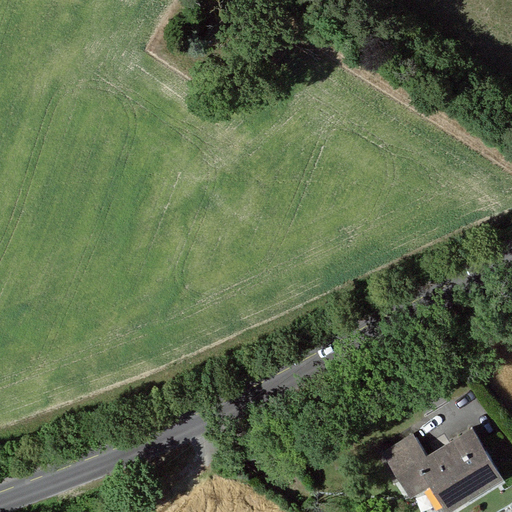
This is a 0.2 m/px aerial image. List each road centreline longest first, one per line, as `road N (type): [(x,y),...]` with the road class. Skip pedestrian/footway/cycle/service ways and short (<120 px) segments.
road 1 (tertiary): [(0,500),(210,416),(511,260)]
road 2 (track): [(300,25),(511,158)]
road 3 (track): [(218,432),(202,460),(125,511)]
